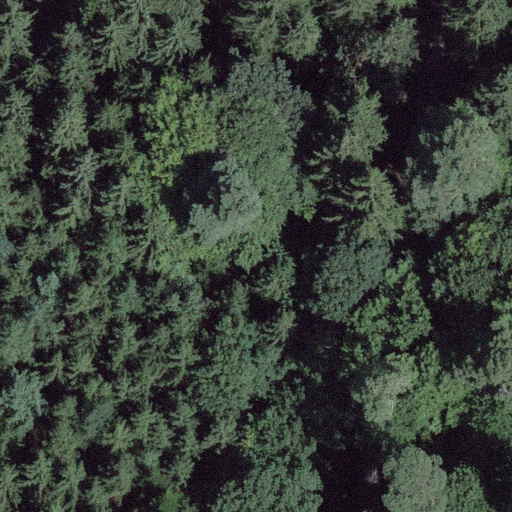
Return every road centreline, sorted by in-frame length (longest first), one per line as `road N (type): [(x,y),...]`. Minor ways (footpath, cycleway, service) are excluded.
road 1 (track): [(349,511),(340,356),(413,0)]
road 2 (track): [(354,288),(405,229),(507,170)]
road 3 (track): [(407,26),(511,172)]
